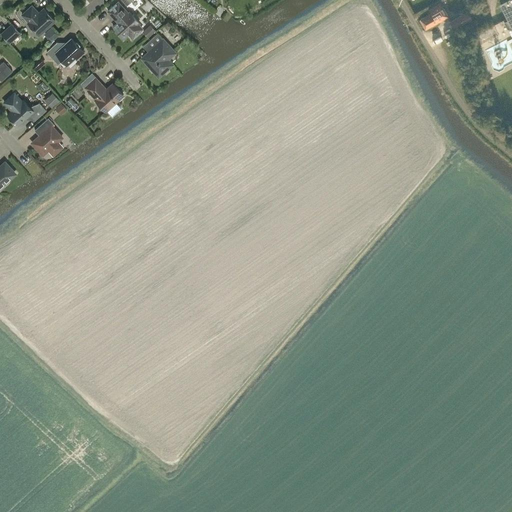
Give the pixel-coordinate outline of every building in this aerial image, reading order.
[(440,3),(430,9),(432,13),(420,19),(426,28),(440,20),(439,19),(447,14),(443,7),(451,3),(449,0),(441,0),(439,1),(440,3)] [(511,0),(502,5),(508,19),(504,22),(508,29),(511,26),(511,0)] [(113,26),(123,38),(128,33),(132,38),(142,28),(138,24),(139,23),(129,12),(128,13),(118,1),(107,11),(118,22),(113,26)] [(32,5),(22,14),(29,22),(28,22),(39,34),(55,20),(44,8),(38,13),(32,5)] [(472,18),(468,12),(451,21),(455,28),(472,18)] [(12,24),(1,33),(10,42),(20,32),(12,24)] [(148,37),(155,30),(150,24),(142,31),(148,37)] [(52,26),(44,34),(51,42),(59,34),(52,26)] [(498,34),(494,27),(478,35),(482,42),(498,34)] [(172,64),(168,59),(176,52),(173,50),(157,32),(143,46),(148,52),(141,58),(158,77),(172,64)] [(57,42),(47,51),(58,63),(62,59),(67,64),(75,57),(76,59),(84,52),(71,38),(62,47),(57,42)] [(37,70),(45,62),(39,55),(30,63),(37,70)] [(0,79),(1,81),(12,71),(3,61),(0,63),(0,79)] [(96,98),(95,99),(106,111),(123,95),(112,83),(106,89),(95,77),(85,87),(96,98)] [(35,120),(46,110),(40,103),(33,110),(23,99),(22,101),(14,92),(4,102),(12,110),(7,114),(17,125),(29,114),(35,120)] [(59,100),(52,93),(44,100),(51,107),(59,100)] [(61,102),(55,108),(61,115),(67,109),(61,102)] [(56,141),(61,137),(51,126),(53,124),(48,118),(35,130),(40,135),(32,142),(43,154),(48,149),(53,154),(61,147),(56,141)] [(2,185),(15,173),(5,162),(0,166),(0,188),(3,186),(2,185)]
